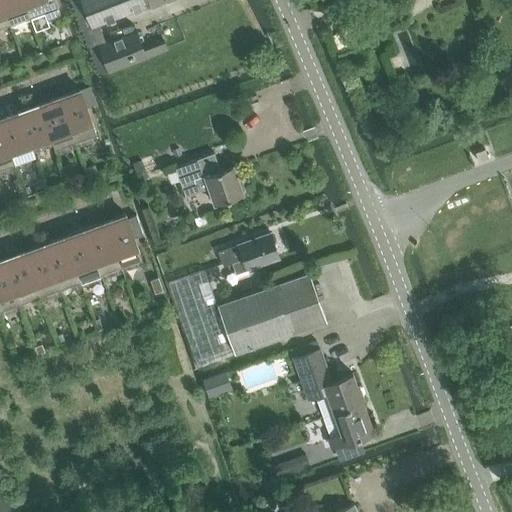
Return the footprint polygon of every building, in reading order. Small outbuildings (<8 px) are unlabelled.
[(0,0),(0,28),(10,25),(1,0),(0,0)] [(1,0),(10,25),(31,17),(24,0),(1,0)] [(24,0),(31,17),(46,12),(48,19),(61,14),(56,0),(24,0)] [(78,0),(88,27),(92,26),(148,5),(146,0),(78,0)] [(99,44),(95,46),(105,72),(109,70),(109,71),(147,57),(168,49),(164,38),(143,47),(137,30),(99,44)] [(94,125),(81,89),(59,96),(76,142),(97,135),(93,125),(94,125)] [(39,104),(54,144),(56,150),(76,142),(59,96),(39,104)] [(50,146),(54,144),(39,104),(19,111),(35,157),(36,157),(33,149),(49,143),(50,146)] [(0,122),(15,165),(35,157),(19,111),(0,118),(0,122)] [(378,137),(388,133),(382,119),(372,124),(378,137)] [(0,122),(0,169),(1,170),(15,165),(0,122)] [(174,149),(176,156),(182,153),(180,147),(174,149)] [(475,152),(476,153),(479,162),(489,158),(487,153),(485,148),(475,152)] [(220,169),(214,152),(175,166),(186,195),(209,187),(215,204),(243,194),(242,190),(244,189),(240,178),(238,179),(233,164),(220,169)] [(142,160),(134,163),(140,179),(148,176),(142,160)] [(89,167),(92,174),(98,172),(95,165),(89,167)] [(7,202),(19,198),(18,194),(6,198),(7,202)] [(204,213),(207,223),(217,219),(214,210),(204,213)] [(136,214),(127,217),(126,214),(105,221),(122,267),(142,260),(139,250),(135,237),(144,234),(136,214)] [(101,275),(122,267),(105,221),(85,229),(101,275)] [(81,282),(101,275),(85,229),(64,236),(81,282)] [(270,232),(236,243),(218,249),(223,265),(232,262),(236,273),(246,269),(279,257),(270,232)] [(61,289),(81,282),(64,236),(44,244),(61,289)] [(40,297),(61,289),(44,244),(24,251),(40,297)] [(20,304),(40,297),(24,251),(3,258),(20,304)] [(0,311),(20,304),(3,258),(0,259),(0,311)] [(204,270),(167,283),(196,365),(326,320),(309,272),(217,304),(204,270)] [(159,277),(151,280),(156,293),(164,290),(162,286),(159,277)] [(317,339),(292,348),(294,354),(293,355),(301,378),(309,397),(316,396),(323,415),(363,402),(361,397),(364,397),(360,386),(358,386),(352,372),(331,380),(327,368),(329,368),(321,345),(319,345),(317,339)] [(38,353),(46,350),(42,341),(35,344),(38,353)] [(208,395),(220,391),(215,375),(203,379),(208,395)] [(363,402),(323,415),(331,435),(327,438),(331,446),(362,434),(363,437),(371,434),(370,431),(373,430),(363,402)] [(280,479),(312,469),(306,453),(275,463),(280,479)]
